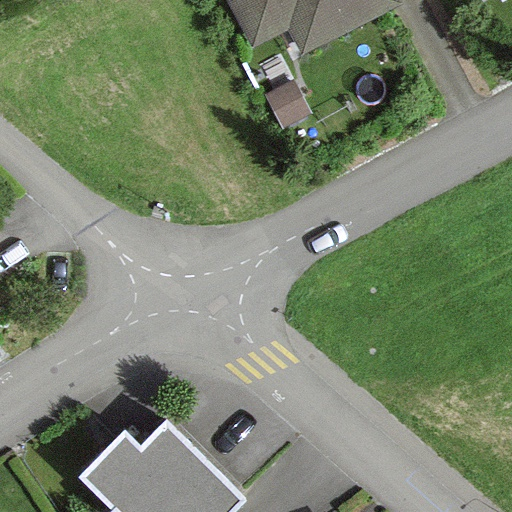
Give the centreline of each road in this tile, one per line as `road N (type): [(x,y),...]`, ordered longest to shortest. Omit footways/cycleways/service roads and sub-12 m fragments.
road 1 (residential): [(511,124),(185,301)]
road 2 (residential): [(416,511),(185,301)]
road 3 (residential): [(185,301),(0,429)]
